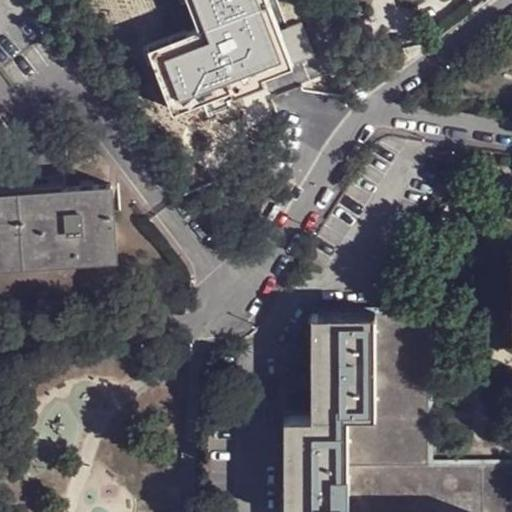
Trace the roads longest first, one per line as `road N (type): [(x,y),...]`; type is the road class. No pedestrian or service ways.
road 1 (residential): [(243,297),(74,79),(23,118),(0,89)]
road 2 (residential): [(0,342),(200,327),(243,297)]
road 3 (residential): [(243,297),(259,285),(368,111)]
road 4 (track): [(177,329),(179,339),(144,382),(109,404),(64,511)]
road 5 (residential): [(368,111),(511,1)]
road 6 (residential): [(511,134),(368,111)]
